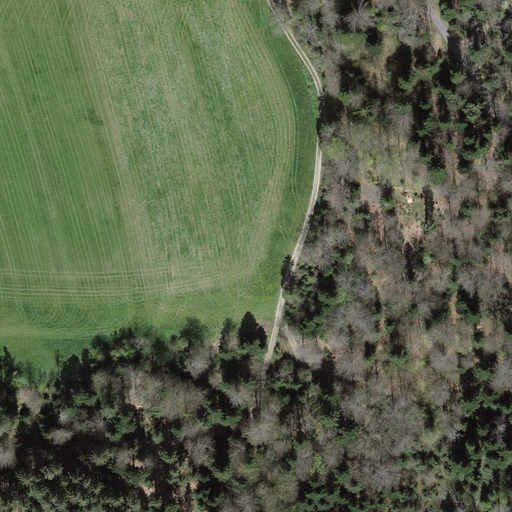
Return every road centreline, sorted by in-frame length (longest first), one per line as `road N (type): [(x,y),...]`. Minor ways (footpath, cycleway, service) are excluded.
road 1 (track): [(264,0),(318,106),(318,163),(234,461),(243,511)]
road 2 (track): [(234,461),(152,440),(33,443),(0,434)]
road 3 (unclassified): [(511,103),(426,0)]
